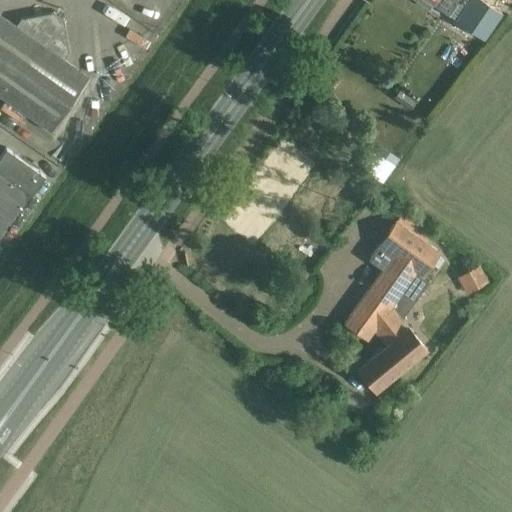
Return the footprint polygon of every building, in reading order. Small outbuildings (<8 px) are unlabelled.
[(435,0),(432,4),(449,15),(458,0),(435,0)] [(458,0),(449,15),(451,17),(481,37),(483,39),(501,13),(499,11),(482,0),(458,0)] [(15,26),(0,15),(0,95),(50,130),(89,77),(64,59),(68,52),(63,20),(64,19),(53,11),(52,12),(20,18),(15,26)] [(398,90),(392,98),(410,110),(415,103),(398,90)] [(0,236),(44,175),(5,147),(0,154),(0,236)] [(403,210),(394,224),(368,259),(382,270),(344,323),(367,340),(374,331),(384,344),(355,369),(375,392),(427,349),(402,318),(430,279),(424,275),(440,251),(424,240),(431,230),(403,210)] [(457,277),(466,293),(488,281),(479,265),(457,277)]
